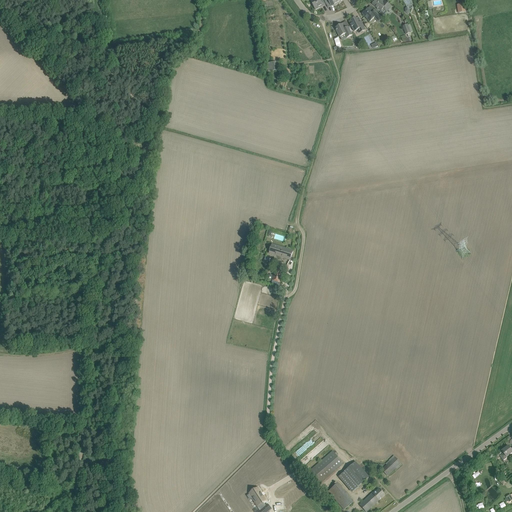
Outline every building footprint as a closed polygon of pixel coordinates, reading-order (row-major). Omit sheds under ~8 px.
[(325,5),(323,0),(322,0),(311,0),(310,1),(311,3),(312,5),(315,10),(320,8),(325,5)] [(382,3),(378,0),(375,0),(372,4),(377,8),(377,9),(379,11),(380,11),(381,12),(383,9),(387,12),(391,6),(384,1),(382,3)] [(371,12),(368,9),(362,14),(370,22),(374,18),(378,22),(382,19),(374,10),(371,12)] [(358,24),(356,19),(356,18),(354,19),(354,18),(351,20),(349,22),(354,32),(358,30),(359,33),(365,30),(361,22),(358,24)] [(348,27),(344,29),(342,25),(340,26),(335,28),(338,33),(337,34),(338,35),(339,35),(340,37),(345,35),(347,38),(353,35),(348,27)] [(412,36),(408,25),(403,26),(406,35),(407,34),(408,37),(412,36)] [(277,71),(277,62),(267,63),(268,72),(277,71)] [(293,251),(288,250),(272,245),(269,254),(290,260),(293,251)] [(283,272),(279,270),(276,269),(272,281),(280,283),(283,272)] [(511,448),(511,449),(508,446),(502,451),(503,453),(500,456),(503,461),(507,458),(507,457),(511,452),(511,448)] [(320,484),(324,480),(343,464),(333,451),(310,471),(320,484)] [(402,465),(398,461),(394,456),(389,460),(390,462),(381,470),(387,476),(396,468),(397,469),(402,465)] [(356,462),(338,477),(352,493),(369,477),(356,462)] [(294,473),(267,487),(279,511),(301,511),(304,511),(305,511),(300,511),(303,510),(303,508),(305,507),(303,504),(307,502),(306,507),(310,505),(312,509),(312,508),(294,473)] [(344,510),(353,502),(337,484),(328,491),(344,510)] [(258,488),(249,494),(258,506),(261,510),(258,511),(267,511),(271,510),(267,505),(266,506),(263,503),(266,501),(258,488)] [(366,511),(385,495),(381,491),(379,489),(374,494),(373,493),(363,502),(360,505),(365,511),(366,511)]
